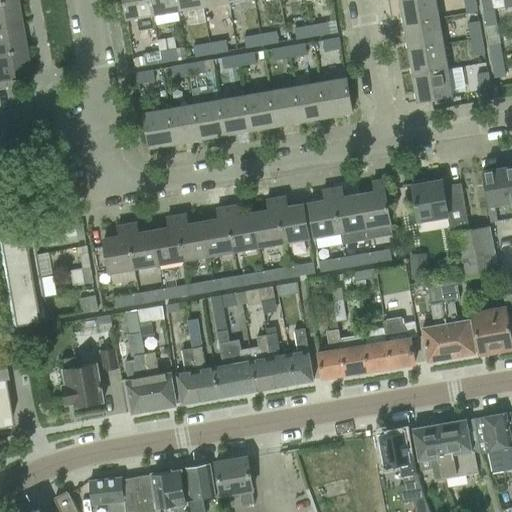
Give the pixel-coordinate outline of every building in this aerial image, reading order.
[(0,27),(19,24),(14,0),(12,0),(0,2),(0,27)] [(152,15),(149,0),(123,0),(127,20),(152,15)] [(175,0),(149,0),(152,15),(178,11),(175,0)] [(201,0),(175,0),(178,11),(203,6),(201,0)] [(402,0),(399,1),(404,26),(439,20),(435,0),(402,0)] [(475,0),(463,0),(466,14),(478,12),(475,0)] [(480,0),(483,12),(492,10),(490,0),(480,0)] [(496,27),(493,10),(492,10),(483,12),(486,29),(496,27)] [(404,26),(408,51),(443,45),(439,20),(404,26)] [(477,22),(467,24),(470,41),(480,39),(477,22)] [(327,23),(310,26),(312,36),(328,34),(327,23)] [(0,53),(24,49),(19,24),(0,27),(0,53)] [(312,36),(310,26),(294,29),(295,39),(312,36)] [(276,32),(260,35),(262,45),(278,42),(276,32)] [(260,35),(243,38),(245,48),(262,45),(260,35)] [(323,41),(324,52),(341,49),(339,38),(323,41)] [(480,39),(470,41),(473,57),(483,55),(480,39)] [(225,41),(209,43),(211,54),(227,51),(225,41)] [(209,43),(193,46),(194,56),(194,57),(211,54),(209,43)] [(287,46),(289,58),(306,55),(304,43),(287,46)] [(489,46),(492,62),(502,60),(500,44),(489,46)] [(408,51),(412,77),(448,71),(443,45),(408,51)] [(273,61),(289,58),(287,46),(271,49),(273,61)] [(24,49),(0,53),(0,79),(28,75),(24,49)] [(158,52),(160,62),(176,60),(174,49),(158,52)] [(144,65),(160,62),(158,52),(142,55),(144,65)] [(253,52),(238,55),(240,66),(255,64),(253,52)] [(240,66),(238,55),(220,58),(222,69),(240,66)] [(502,60),(492,62),(495,79),(505,77),(502,60)] [(203,61),(187,64),(189,75),(205,72),(203,61)] [(189,75),(187,64),(169,67),(171,78),(189,75)] [(136,73),(138,84),(154,81),(153,70),(136,73)] [(448,71),(412,77),(417,102),(452,96),(448,71)] [(477,75),(480,91),(491,89),(488,74),(477,75)] [(346,78),(321,82),(327,117),(353,113),(346,78)] [(321,82),(295,87),(301,122),(327,117),(321,82)] [(295,87),(270,91),(276,126),(301,122),(295,87)] [(270,91),(245,95),(251,130),(276,126),(270,91)] [(245,95),(219,100),(225,135),(251,130),(245,95)] [(219,100),(194,104),(200,139),(225,135),(219,100)] [(194,104),(169,109),(175,144),(200,139),(194,104)] [(175,144),(169,109),(143,113),(149,148),(175,144)] [(505,168),(481,171),(487,207),(491,206),(494,206),(511,203),(507,176),(505,168)] [(375,192),(359,195),(365,228),(391,223),(383,180),(373,182),(375,192)] [(412,186),(415,205),(418,221),(447,216),(449,228),(468,225),(462,191),(444,194),(442,180),(412,186)] [(342,188),(332,189),(340,232),(365,228),(359,195),(344,198),(342,188)] [(325,201),(309,204),(312,223),(315,237),(317,249),(342,244),(340,232),(332,189),(323,191),(325,201)] [(286,198),(276,199),(284,242),(309,238),(303,205),(287,208),(286,198)] [(268,211),(253,214),(259,246),(284,242),(276,199),(267,201),(268,211)] [(236,206),(226,208),(234,251),(259,246),(253,214),(238,216),(236,206)] [(491,206),(487,207),(490,223),(496,222),(494,206),(491,206)] [(219,220),(203,222),(209,255),(234,251),(226,208),(217,210),(219,220)] [(186,215),(177,217),(184,259),(209,255),(203,222),(188,225),(186,215)] [(169,229),(154,231),(159,264),(184,259),(177,217),(167,218),(169,229)] [(365,228),(367,240),(393,235),(391,223),(365,228)] [(82,224),(76,225),(78,240),(85,239),(82,224)] [(137,224),(127,225),(135,268),(159,264),(154,231),(138,234),(137,224)] [(120,237),(104,240),(107,260),(109,273),(135,268),(127,225),(118,227),(120,237)] [(340,232),(342,244),(367,240),(365,228),(340,232)] [(491,228),(453,235),(461,278),(499,271),(491,228)] [(0,238),(0,252),(1,261),(35,255),(31,233),(0,238)] [(389,250),(369,254),(371,264),(390,260),(389,250)] [(79,254),(82,269),(90,268),(87,252),(79,254)] [(369,254),(349,257),(350,267),(371,264),(369,254)] [(408,255),(410,280),(426,280),(425,254),(408,255)] [(1,261),(5,282),(39,277),(35,255),(1,261)] [(339,259),(318,263),(320,273),(341,269),(339,259)] [(312,264),(292,267),(294,278),(314,274),(312,264)] [(90,268),(82,269),(84,284),(93,282),(90,268)] [(284,269),(263,272),(265,283),(282,280),(285,279),(284,269)] [(375,269),(354,273),(355,281),(376,278),(375,269)] [(263,272),(243,276),(244,286),(265,283),(263,272)] [(5,282),(9,304),(43,298),(39,277),(5,282)] [(235,277),(214,281),(215,291),(236,288),(235,277)] [(511,278),(499,281),(504,306),(507,306),(511,304),(511,278)] [(214,281),(194,284),(196,295),(215,291),(214,281)] [(455,281),(439,283),(439,286),(442,302),(452,358),(475,354),(472,334),(469,320),(458,322),(454,301),(459,300),(455,281)] [(296,283),(275,286),(277,298),(298,294),(296,283)] [(183,286),(164,290),(166,300),(185,297),(183,286)] [(439,286),(427,288),(430,304),(442,302),(439,286)] [(261,302),(274,299),(272,287),(259,289),(261,302)] [(243,292),(246,306),(262,304),(261,302),(259,289),(243,292)] [(164,290),(144,293),(146,304),(166,300),(164,290)] [(233,293),(221,296),(223,307),(235,305),(233,293)] [(133,295),(111,299),(113,309),(135,305),(133,295)] [(79,299),(81,315),(97,312),(95,296),(79,299)] [(220,296),(211,297),(217,332),(219,344),(229,342),(227,330),(223,307),(221,296),(220,296)] [(43,298),(9,304),(13,325),(46,319),(43,298)] [(341,300),(333,301),(336,321),(345,320),(341,300)] [(333,301),(323,303),(326,323),(328,332),(338,330),(336,321),(333,301)] [(452,358),(442,302),(430,304),(434,326),(422,328),(428,362),(452,358)] [(178,303),(165,305),(167,314),(180,312),(178,303)] [(472,312),(476,333),(479,353),(511,347),(511,313),(508,314),(507,306),(504,306),(472,312)] [(161,307),(153,308),(155,321),(163,319),(161,307)] [(136,311),(125,313),(129,335),(140,333),(136,311)] [(109,315),(96,318),(99,333),(112,331),(109,315)] [(401,318),(384,321),(385,328),(387,342),(391,367),(414,363),(411,344),(410,338),(402,325),(401,318)] [(197,319),(187,321),(192,349),(202,347),(197,319)] [(402,325),(410,338),(417,337),(414,322),(402,325)] [(362,331),(363,336),(364,345),(368,371),(391,367),(387,342),(385,328),(362,331)] [(298,352),(289,353),(294,384),(313,381),(304,329),(294,331),(298,352)] [(346,375),(338,330),(328,332),(326,332),(329,350),(318,351),(322,379),(346,375)] [(134,361),(125,362),(128,379),(127,380),(129,393),(132,413),(154,409),(144,354),(140,333),(129,335),(134,361)] [(277,333),(266,335),(275,387),(294,384),(289,353),(281,355),(277,333)] [(258,346),(249,348),(251,360),(257,391),(275,387),(266,335),(257,337),(258,346)] [(349,338),(340,340),(341,347),(346,375),(368,371),(364,345),(363,336),(349,338)] [(239,340),(229,342),(238,394),(257,391),(251,360),(249,348),(240,350),(239,340)] [(223,365),(214,367),(219,397),(238,394),(229,342),(219,344),(223,365)] [(202,347),(192,349),(200,400),(219,397),(214,367),(205,368),(202,347)] [(200,400),(192,349),(182,351),(186,372),(176,374),(181,404),(200,400)] [(100,353),(103,372),(118,369),(115,350),(100,353)] [(155,352),(144,354),(154,409),(175,405),(170,372),(159,374),(155,352)] [(100,372),(98,362),(80,365),(78,357),(62,360),(66,386),(62,386),(65,405),(74,404),(75,407),(103,402),(102,393),(104,393),(102,380),(99,381),(98,372),(100,372)] [(0,426),(11,424),(1,369),(0,369),(0,426)] [(481,418),(474,420),(479,450),(480,454),(488,453),(492,477),(494,477),(495,482),(498,484),(503,483),(505,481),(504,475),(509,475),(509,479),(511,478),(511,448),(510,437),(509,433),(506,414),(480,418),(481,418)] [(474,420),(437,426),(446,479),(477,473),(473,451),(479,450),(474,420)] [(446,479),(437,426),(413,430),(420,470),(432,468),(435,481),(446,479)] [(379,436),(378,436),(378,437),(380,437),(383,456),(385,467),(400,464),(402,476),(404,486),(398,487),(401,503),(412,501),(424,499),(421,488),(416,474),(417,474),(414,454),(410,455),(409,451),(406,433),(406,431),(396,433),(379,436)] [(247,458),(215,463),(221,497),(240,494),(242,506),(255,504),(247,458)] [(188,488),(190,500),(192,511),(205,511),(203,499),(216,496),(210,464),(185,468),(188,488)] [(181,469),(152,474),(158,508),(160,507),(171,506),(172,511),(187,511),(187,506),(184,489),(181,469)] [(161,509),(160,507),(158,508),(152,474),(122,479),(124,501),(124,511),(160,511),(160,510),(161,509)] [(108,511),(124,511),(124,501),(122,479),(121,477),(89,481),(92,505),(108,503),(108,511)] [(53,500),(59,511),(78,511),(68,492),(53,500)] [(413,511),(428,511),(424,499),(412,501),(413,511)]
